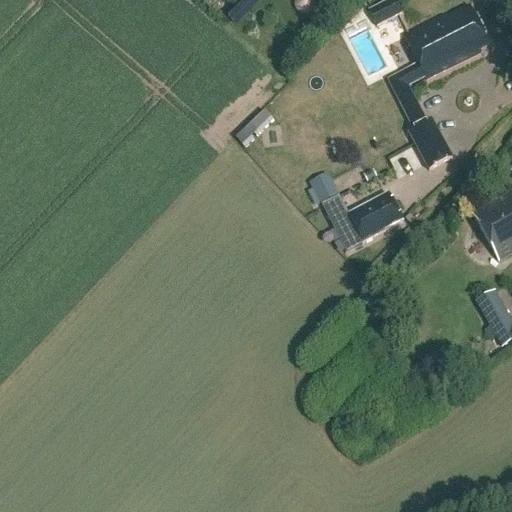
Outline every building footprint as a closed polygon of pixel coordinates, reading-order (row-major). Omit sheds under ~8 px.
[(494,51),(471,3),(413,31),(397,0),(387,0),(370,8),(380,28),(397,20),(418,64),(386,79),(410,129),(407,131),(427,172),(455,158),(435,115),(428,119),(412,86),(426,80),(428,83),(494,51)] [(329,185),(314,193),(331,226),(346,218),(329,185)] [(390,192),(351,211),(366,243),(405,224),(390,192)] [(511,192),(473,214),(499,261),(511,253),(511,192)] [(476,303),(503,350),(511,344),(511,318),(496,291),(476,303)]
